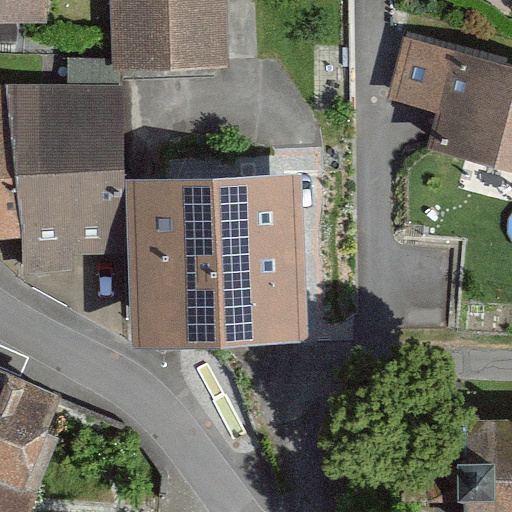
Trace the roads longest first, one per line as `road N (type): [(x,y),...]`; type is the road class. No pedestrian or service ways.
road 1 (residential): [(511,366),(375,360),(308,376),(292,406),(294,435),(318,511)]
road 2 (residential): [(0,320),(104,370),(163,412),(241,511)]
